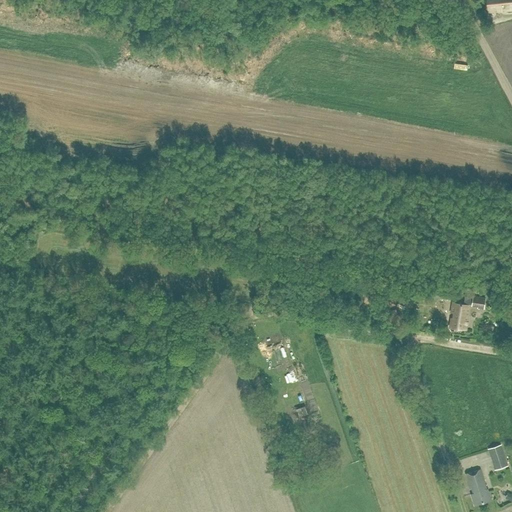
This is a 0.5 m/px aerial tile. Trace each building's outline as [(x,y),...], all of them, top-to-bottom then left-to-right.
[(501,10),(502,11),(511,10),(511,0),(486,0),(488,12),(497,12),(496,10),(501,10)] [(437,291),(436,298),(444,299),(445,292),(437,291)] [(464,304),(452,302),(451,313),(454,313),(453,318),(451,318),(450,327),(465,330),(469,305),(471,305),(471,306),(477,307),(477,308),(484,309),(485,298),(472,296),(472,297),(465,296),(464,304)] [(501,444),(487,448),(494,470),(508,465),(501,444)] [(487,488),(486,489),(480,469),(465,474),(470,489),(472,488),(474,493),(470,494),(473,506),(491,500),(487,488)]
